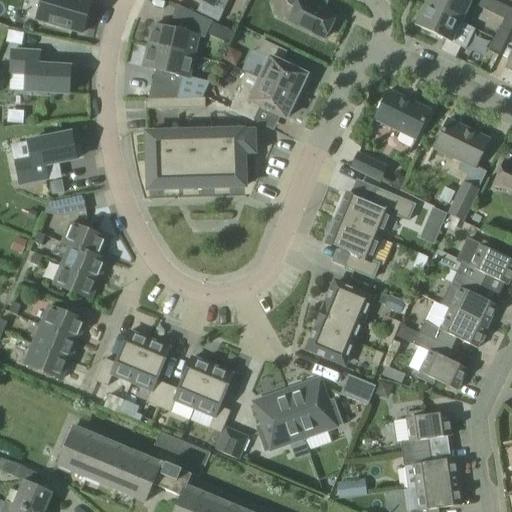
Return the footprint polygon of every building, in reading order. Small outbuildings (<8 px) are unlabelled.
[(43,0),(38,21),(84,35),(93,4),(79,0),(43,0)] [(197,12),(219,23),(225,11),(213,5),(215,0),(199,0),(202,2),(197,12)] [(306,0),(287,0),(290,6),(297,10),(291,23),(327,40),(338,17),(306,1),(306,0)] [(428,0),(429,2),(427,7),(463,24),(473,4),(464,0),(428,0)] [(149,47),(194,57),(199,36),(205,37),(212,22),(176,5),(171,29),(154,25),(149,47)] [(463,24),(427,7),(424,12),(421,13),(417,20),(419,24),(417,27),(446,41),(441,52),(456,59),(461,48),(466,50),(476,30),(463,24)] [(501,27),(495,39),(505,44),(511,31),(501,27)] [(24,35),(9,31),(6,43),(22,46),(24,35)] [(505,44),(495,39),(489,52),(498,56),(505,44)] [(272,60),(262,81),(303,100),(308,86),(305,84),(309,77),(284,65),(289,53),(266,42),(260,55),(272,60)] [(149,47),(144,68),(189,79),(194,57),(149,47)] [(243,54),(230,48),(224,61),(236,67),(243,54)] [(40,53),(12,51),(11,74),(27,75),(26,92),(69,95),(70,84),(73,85),(74,71),(71,71),(71,68),(39,66),(40,53)] [(303,100),(262,81),(248,74),(242,88),(243,89),(233,111),(256,122),(263,108),(288,120),(292,112),(295,114),(303,100)] [(148,100),(178,100),(180,90),(152,83),(148,100)] [(432,112),(391,92),(376,121),(418,141),(432,112)] [(207,99),(148,100),(148,110),(207,109),(207,99)] [(491,140),(450,120),(436,150),(462,163),(477,170),(491,140)] [(256,131),(148,134),(149,190),(246,187),(245,154),(256,154),(256,131)] [(74,143),(72,133),(28,140),(31,157),(15,160),(19,182),(47,178),(45,165),(76,159),(76,156),(78,156),(76,143),(74,143)] [(389,168),(358,153),(350,169),(381,184),(389,168)] [(511,164),(507,162),(496,185),(511,192),(511,164)] [(406,179),(395,174),(390,185),(400,190),(406,179)] [(63,193),(61,181),(50,184),(52,195),(63,193)] [(480,190),(464,182),(448,215),(464,223),(480,190)] [(445,189),(439,201),(449,206),(455,194),(445,189)] [(348,195),(337,221),(358,229),(381,239),(391,215),(410,223),(416,207),(379,191),(372,205),(348,195)] [(82,196),(60,201),(64,218),(86,213),(82,196)] [(427,224),(441,230),(447,214),(434,208),(427,224)] [(358,229),(337,221),(327,245),(351,255),(346,268),(374,280),(380,266),(371,262),(381,239),(358,229)] [(71,223),(63,243),(100,258),(108,239),(71,223)] [(45,236),(37,233),(33,244),(41,247),(45,236)] [(18,238),(13,250),(22,254),(27,242),(18,238)] [(432,261),(450,270),(484,286),(489,276),(509,286),(511,279),(511,260),(499,254),(501,249),(484,241),(482,246),(467,239),(457,260),(437,251),(432,261)] [(70,247),(62,265),(99,281),(107,261),(100,258),(63,243),(62,244),(70,247)] [(419,255),(413,268),(423,272),(429,259),(419,255)] [(42,259),(35,256),(31,264),(38,268),(42,259)] [(99,281),(62,265),(54,285),(91,300),(99,281)] [(451,285),(441,304),(489,328),(499,306),(479,297),(484,286),(450,270),(445,282),(451,285)] [(336,284),(328,306),(364,321),(373,299),(336,284)] [(382,294),(378,303),(386,306),(385,308),(400,314),(404,303),(382,294)] [(19,306),(13,303),(9,312),(15,315),(19,306)] [(479,349),(489,328),(441,304),(440,304),(430,324),(427,322),(421,334),(454,349),(458,339),(479,349)] [(317,328),(318,329),(355,344),(364,321),(328,306),(327,305),(317,328)] [(49,307),(41,326),(78,342),(86,322),(49,307)] [(393,321),(389,332),(396,335),(400,324),(393,321)] [(41,326),(33,345),(70,360),(78,342),(41,326)] [(318,329),(309,350),(346,366),(355,344),(318,329)] [(113,375),(132,383),(150,341),(143,338),(144,335),(133,331),(132,333),(129,332),(116,364),(105,360),(96,382),(108,387),(113,375)] [(396,335),(389,332),(384,343),(391,345),(396,335)] [(454,349),(421,334),(416,345),(418,346),(409,366),(422,372),(419,378),(436,386),(438,381),(459,391),(469,369),(449,359),(454,349)] [(147,403),(159,408),(168,386),(157,381),(170,349),(150,341),(132,383),(152,391),(147,403)] [(70,360),(33,345),(25,364),(62,380),(70,360)] [(375,351),(371,363),(378,366),(383,354),(375,351)] [(176,401),(195,409),(213,367),(192,358),(179,390),(168,386),(159,408),(171,413),(176,401)] [(213,367),(195,409),(214,417),(209,429),(222,434),(231,412),(220,407),(233,375),(230,374),(231,371),(221,367),(220,370),(213,367)] [(386,367),(382,376),(393,381),(397,372),(386,367)] [(349,376),(341,395),(368,406),(376,387),(349,376)] [(303,387),(288,392),(304,438),(308,451),(331,443),(326,430),(341,425),(335,407),(329,409),(320,381),(316,383),(315,380),(302,384),(303,387)] [(381,383),(376,395),(389,400),(393,388),(381,383)] [(120,409),(133,418),(148,397),(136,387),(120,409)] [(304,438),(288,392),(272,398),(272,395),(259,400),(260,402),(256,404),(265,431),(260,433),(266,451),(304,438)] [(405,455),(433,451),(431,440),(453,436),(450,413),(427,416),(426,411),(408,413),(412,441),(403,442),(405,455)] [(225,430),(214,455),(239,465),(249,440),(225,430)] [(63,455),(58,467),(101,485),(102,485),(110,489),(112,490),(113,490),(137,500),(145,503),(153,485),(158,487),(164,490),(165,490),(181,497),(174,511),(233,511),(212,503),(185,492),(192,476),(152,459),(150,465),(126,455),(126,454),(122,453),(97,442),(93,441),(73,432),(65,450),(64,453),(63,455)] [(211,454),(161,433),(155,447),(205,468),(211,454)] [(410,489),(419,488),(460,482),(457,459),(434,462),(433,451),(405,455),(407,468),(410,489)] [(14,505),(29,511),(44,511),(53,493),(38,487),(42,477),(7,461),(2,472),(24,481),(14,505)] [(460,482),(419,488),(422,510),(413,511),(412,511),(441,511),(441,509),(463,505),(460,482)] [(351,484),(337,486),(339,501),(353,499),(351,484)] [(29,511),(14,505),(6,502),(2,511),(29,511)]
